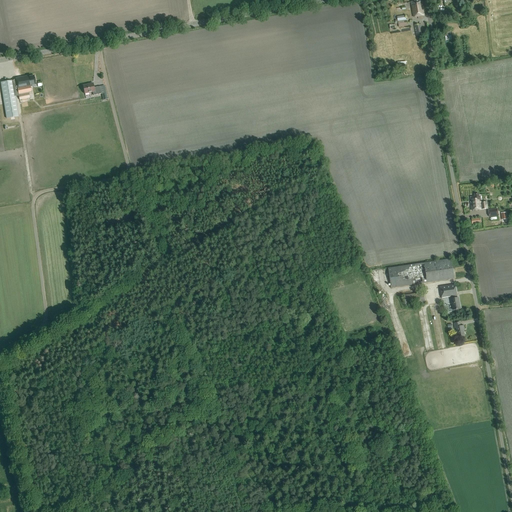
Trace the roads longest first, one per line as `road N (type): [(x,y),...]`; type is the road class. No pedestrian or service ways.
road 1 (unclassified): [(511,496),(426,0)]
road 2 (track): [(0,356),(44,323),(34,197),(121,176),(128,166),(98,41)]
road 3 (tertiary): [(0,59),(324,0)]
road 4 (track): [(27,382),(213,277)]
road 5 (track): [(260,511),(450,506)]
road 6 (track): [(452,511),(387,336)]
